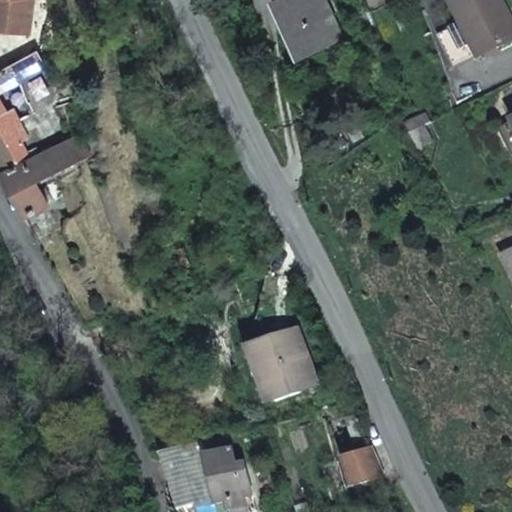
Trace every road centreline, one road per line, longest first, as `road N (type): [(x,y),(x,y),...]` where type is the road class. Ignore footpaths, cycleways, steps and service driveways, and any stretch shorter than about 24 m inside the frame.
road 1 (secondary): [(181,0),(335,298),(432,511)]
road 2 (residential): [(81,361),(144,468),(154,511)]
road 3 (residential): [(0,219),(81,361)]
road 4 (residential): [(81,361),(134,511)]
